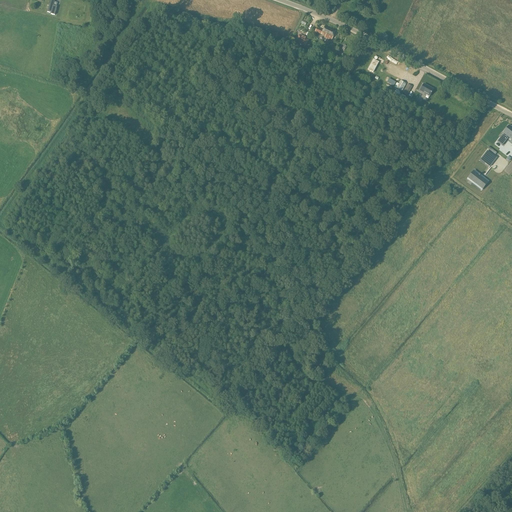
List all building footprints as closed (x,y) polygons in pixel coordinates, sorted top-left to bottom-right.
[(50,0),(47,12),(51,13),(51,14),(55,15),(55,14),(57,7),(53,6),(54,0),(50,0)] [(336,30),(325,25),(322,30),(317,27),(315,31),(325,36),(325,37),(331,40),(336,30)] [(309,39),(300,35),(297,42),(306,46),(309,39)] [(367,70),(374,73),(379,62),(372,59),(367,70)] [(406,84),(400,80),(396,88),(402,91),(406,84)] [(412,87),(407,84),(402,93),(407,95),(412,87)] [(433,89),(423,84),(420,91),(430,96),(433,89)] [(502,135),(497,142),(502,146),(508,138),(506,137),(507,136),(511,139),(511,128),(510,127),(508,130),(507,131),(505,134),(506,135),(505,136),(502,135)] [(483,157),(482,157),(487,161),(485,163),(486,163),(489,166),(489,167),(488,168),(489,168),(490,167),(493,163),(493,162),(492,162),(489,160),(492,155),(487,151),(483,157)] [(470,177),(474,181),(473,183),(481,189),(481,190),(488,181),(474,171),(467,180),(468,180),(470,177)]
